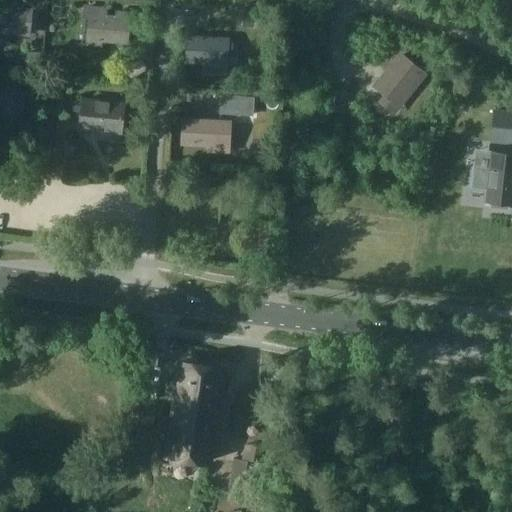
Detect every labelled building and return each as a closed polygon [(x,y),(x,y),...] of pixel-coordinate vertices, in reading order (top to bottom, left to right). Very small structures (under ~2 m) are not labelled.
[(131,13),(115,11),(114,16),(106,15),(107,8),(83,5),(82,16),(87,17),(85,45),(100,46),(101,42),(128,45),(131,13)] [(0,33),(30,35),(32,9),(0,6),(0,33)] [(252,27),(252,19),(242,18),(242,27),(252,27)] [(229,38),(185,36),(184,63),(228,66),(229,38)] [(423,74),(399,56),(375,86),(398,105),(423,74)] [(25,93),(0,90),(0,118),(22,120),(25,93)] [(122,104),(82,100),(79,128),(120,132),(122,104)] [(230,120),(182,117),(181,144),(208,145),(207,151),(229,152),(230,120)] [(511,154),(489,152),(487,171),(474,170),(472,188),(485,189),(484,202),(491,203),(490,207),(507,209),(508,204),(511,205),(511,154)] [(252,220),(253,195),(243,194),(241,219),(252,220)] [(223,369),(180,362),(166,456),(208,463),(223,369)] [(148,452),(154,411),(134,408),(127,449),(148,452)] [(257,446),(245,443),(241,460),(233,458),(227,489),(246,493),(248,479),(249,479),(257,446)]
